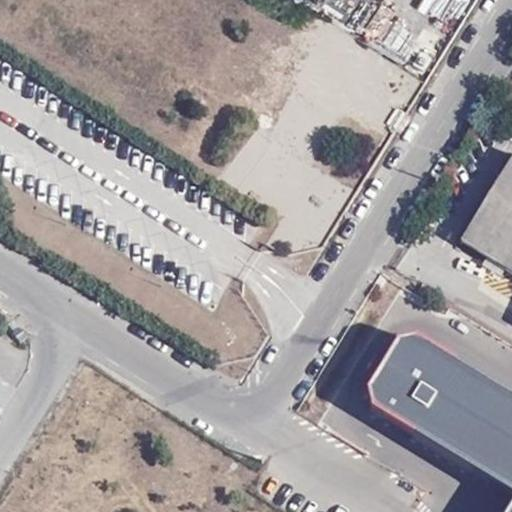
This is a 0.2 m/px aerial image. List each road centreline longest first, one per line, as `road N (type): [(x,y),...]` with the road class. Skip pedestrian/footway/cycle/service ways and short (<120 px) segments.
road 1 (residential): [(256,431),(511,12)]
road 2 (residential): [(0,268),(256,431)]
road 3 (residential): [(256,431),(384,511)]
